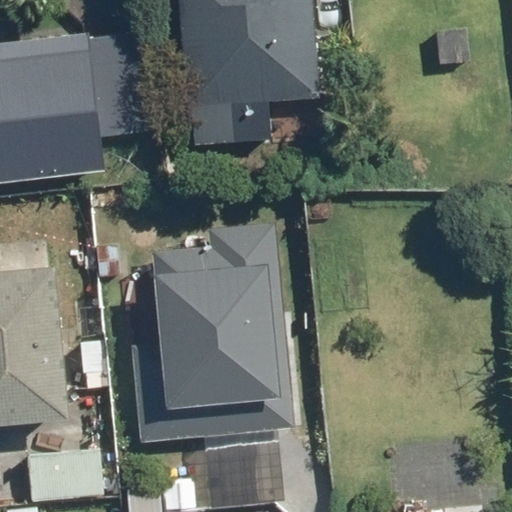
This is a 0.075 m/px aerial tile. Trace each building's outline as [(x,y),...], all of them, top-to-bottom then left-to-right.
[(178,0),(185,103),(191,103),(194,142),(274,136),(271,97),(320,93),(313,0),(178,0)] [(469,22),(426,26),(430,74),(473,70),(469,22)] [(0,40),(0,181),(98,170),(94,135),(142,130),(130,26),(0,40)] [(133,335),(142,433),(304,419),(285,212),(214,219),(216,234),(155,239),(164,332),(133,335)] [(0,265),(0,419),(67,413),(52,260),(0,265)] [(27,454),(31,497),(106,489),(101,446),(27,454)]
